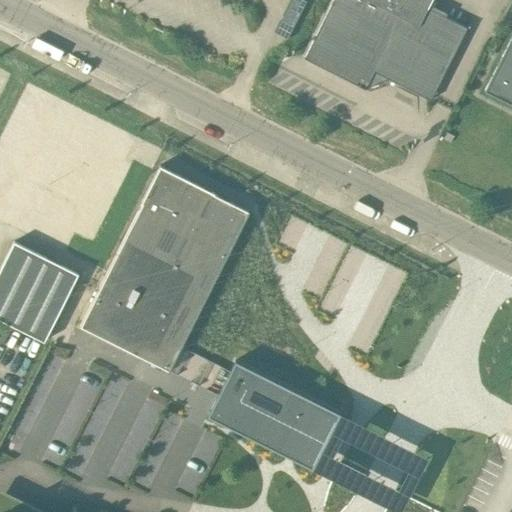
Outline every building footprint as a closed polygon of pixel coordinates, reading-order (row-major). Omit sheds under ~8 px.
[(335,0),(305,58),(366,89),(374,71),(382,75),(431,100),(467,27),(428,8),(431,0),(335,0)] [(511,38),(485,92),(511,105),(511,38)] [(142,202),(80,325),(167,369),(247,209),(160,165),(141,202),(142,202)] [(14,241),(0,269),(0,318),(44,341),(78,273),(14,241)] [(179,346),(175,355),(221,378),(203,414),(307,466),(335,411),(230,359),(225,369),(179,346)] [(400,511),(427,458),(335,411),(307,466),(397,511),(400,511)]
